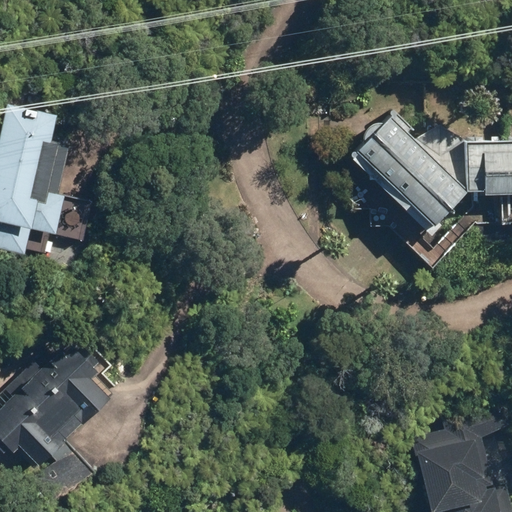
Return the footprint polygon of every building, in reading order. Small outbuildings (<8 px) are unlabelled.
[(70,117),(11,101),(0,147),(0,247),(29,254),(35,228),(58,234),(68,193),(53,189),(70,117)] [(434,225),(439,219),(470,186),(395,116),(364,149),(355,159),(402,204),(406,199),(434,225)] [(511,149),(489,149),(488,191),(511,191),(511,149)] [(0,379),(0,485),(26,462),(67,502),(94,474),(63,443),(80,426),(89,435),(107,415),(102,410),(119,392),(97,370),(107,360),(75,329),(33,372),(20,359),(0,379)] [(511,511),(511,498),(511,493),(490,498),(485,477),(496,475),(488,434),(424,448),(437,508),(441,507),(441,511),(511,511)]
